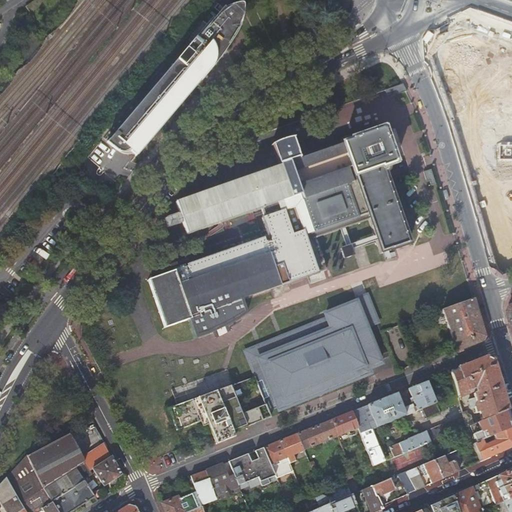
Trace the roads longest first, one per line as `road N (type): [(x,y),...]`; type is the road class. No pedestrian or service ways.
road 1 (secondary): [(52,321),(201,143),(398,26)]
road 2 (residential): [(504,344),(141,488)]
road 3 (secondary): [(489,293),(398,26)]
road 4 (residential): [(52,321),(141,488)]
road 5 (residential): [(398,511),(511,462)]
